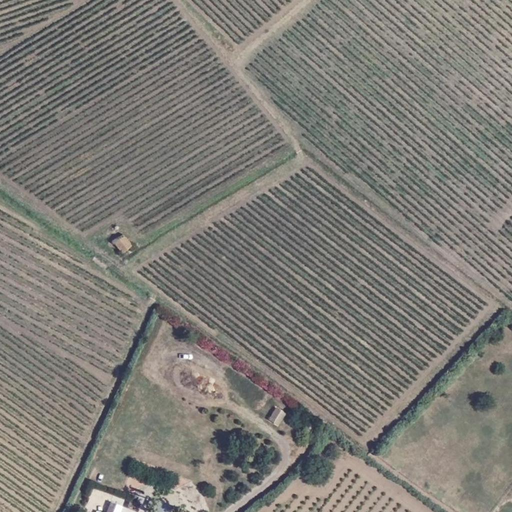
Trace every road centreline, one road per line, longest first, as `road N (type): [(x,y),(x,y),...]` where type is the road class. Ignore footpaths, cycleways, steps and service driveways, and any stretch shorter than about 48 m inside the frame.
road 1 (track): [(499,298),(365,447),(169,305),(132,277),(138,259),(308,154)]
road 2 (track): [(306,0),(243,54),(240,71),(308,154),(511,306)]
road 3 (track): [(156,294),(57,511)]
road 4 (track): [(174,363),(204,374),(226,401),(283,442),(281,470),(228,511)]
road 5 (track): [(0,183),(129,269)]
road 6 (track): [(0,317),(115,380)]
